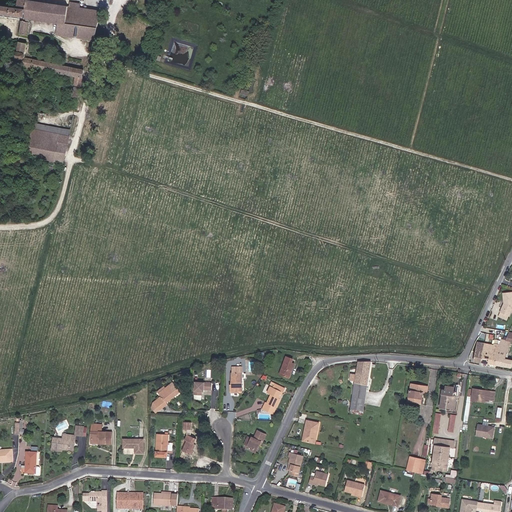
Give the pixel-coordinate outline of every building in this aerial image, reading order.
[(57,33),(93,39),(100,11),(53,4),(29,0),(17,0),(16,6),(0,3),(0,14),(22,18),(19,34),(27,35),(30,19),(58,23),(57,33)] [(40,70),(81,78),(83,69),(25,58),(24,54),(26,43),(17,42),(16,49),(14,49),(13,51),(15,51),(15,54),(13,54),(12,56),(14,56),(14,59),(21,61),(20,66),(40,70)] [(62,163),(64,155),(68,136),(28,127),(23,154),(42,159),(62,163)] [(511,310),(511,294),(503,295),(503,306),(499,315),(508,319),(511,310)] [(500,343),(495,365),(510,368),(511,361),(507,359),(509,342),(511,342),(511,337),(508,337),(507,342),(501,341),(500,343)] [(470,357),(470,360),(495,365),(500,343),(497,343),(496,345),(493,344),(493,346),(477,342),(474,358),(470,357)] [(284,373),(282,377),(288,380),(295,366),(292,365),(294,361),(288,358),(281,372),(284,373)] [(366,390),(371,362),(358,362),(356,375),(354,381),(353,388),(366,390)] [(244,370),(239,371),(241,382),(243,381),(245,389),(248,389),(244,370)] [(241,382),(239,371),(231,373),(234,385),(232,385),(234,396),(243,394),(242,390),(245,389),(243,381),(241,382)] [(184,386),(177,378),(162,392),(169,400),(184,386)] [(212,384),(196,382),(194,395),(201,396),(201,391),(205,392),(205,390),(212,391),(212,384)] [(424,387),(409,384),(407,402),(418,404),(419,398),(417,398),(418,393),(423,394),(424,387)] [(446,407),(449,387),(441,385),(438,408),(443,408),(443,407),(446,407)] [(259,412),(266,416),(269,409),(273,411),(276,402),(273,401),(278,390),(271,386),(269,390),(266,389),(263,396),(267,398),(263,405),(262,404),(259,412)] [(451,387),(449,387),(446,407),(453,408),(455,392),(451,391),(451,387)] [(476,398),(484,399),(489,400),(489,398),(493,399),(494,390),(472,387),(470,399),(476,400),(476,398)] [(349,409),(362,412),(366,390),(353,388),(349,409)] [(273,401),(276,402),(281,391),(278,390),(273,401)] [(161,398),(157,402),(162,408),(166,405),(161,398)] [(452,413),(449,431),(455,432),(458,414),(452,413)] [(307,430),(304,440),(314,442),(318,423),(306,420),(304,429),(307,430)] [(193,421),(184,421),(183,430),(193,430),(193,421)] [(104,424),(93,424),(93,431),(93,442),(99,443),(113,444),(114,432),(104,432),(104,424)] [(490,438),(491,428),(485,427),(485,428),(480,427),(475,426),(474,436),(490,438)] [(253,452),(255,448),(257,443),(259,444),(263,437),(254,433),(251,439),(249,437),(248,440),(244,438),(240,446),(248,449),(253,452)] [(169,435),(159,434),(157,456),(168,457),(169,435)] [(195,455),(199,444),(196,443),(198,437),(194,435),(190,434),(187,440),(189,441),(185,450),(195,455)] [(64,451),(71,451),(72,443),(76,443),(76,438),(65,437),(65,442),(53,441),(52,452),(64,453),(64,451)] [(433,446),(441,447),(442,439),(434,438),(434,440),(433,446)] [(143,439),(124,439),(124,447),(135,447),(136,452),(144,453),(143,439)] [(441,447),(448,447),(451,448),(452,441),(442,439),(441,447)] [(430,465),(439,467),(441,447),(433,446),(430,465)] [(0,458),(0,460),(9,461),(10,449),(0,447),(0,458)] [(439,467),(445,468),(448,447),(441,447),(439,467)] [(40,468),(39,467),(36,467),(37,451),(26,451),(25,472),(35,473),(35,474),(38,474),(39,473),(40,468)] [(303,455),(292,452),(290,457),(289,462),(292,463),(290,470),(288,475),(296,478),(303,455)] [(405,471),(413,473),(417,473),(419,459),(408,457),(405,471)] [(321,482),(320,483),(327,485),(331,473),(319,470),(317,476),(312,474),(309,483),(314,484),(315,480),(321,482)] [(344,489),(350,491),(356,492),(356,495),(361,496),(364,484),(346,480),(344,489)] [(108,511),(109,490),(105,490),(105,492),(93,492),(92,493),(91,499),(93,500),(100,500),(100,511),(108,511)] [(391,502),(391,503),(395,505),(397,495),(378,491),(376,501),(384,503),(384,501),(391,502)] [(127,495),(127,492),(120,492),(120,508),(145,508),(145,492),(140,492),(140,495),(133,495),(127,495)] [(178,506),(179,495),(156,493),(155,504),(178,506)] [(430,500),(429,505),(434,506),(438,507),(437,509),(445,511),(447,503),(441,501),(442,498),(431,495),(430,500)] [(222,499),(222,497),(218,496),(218,499),(212,498),(211,509),(221,510),(221,507),(227,507),(227,510),(232,510),(233,498),(227,497),(227,499),(222,499)] [(469,511),(470,509),(475,510),(476,503),(466,501),(460,506),(458,511),(469,511)] [(282,511),(284,506),(273,503),(271,511),(282,511)]
